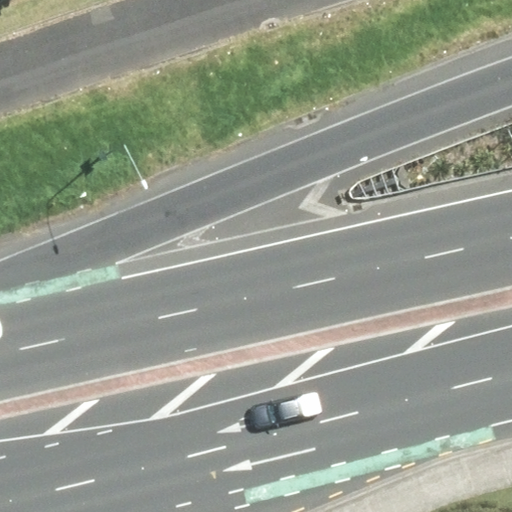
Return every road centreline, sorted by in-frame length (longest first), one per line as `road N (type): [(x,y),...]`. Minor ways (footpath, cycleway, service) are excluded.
road 1 (motorway): [(0,296),(284,169),(511,81)]
road 2 (secondary): [(511,374),(0,506)]
road 3 (secondary): [(0,355),(511,242)]
